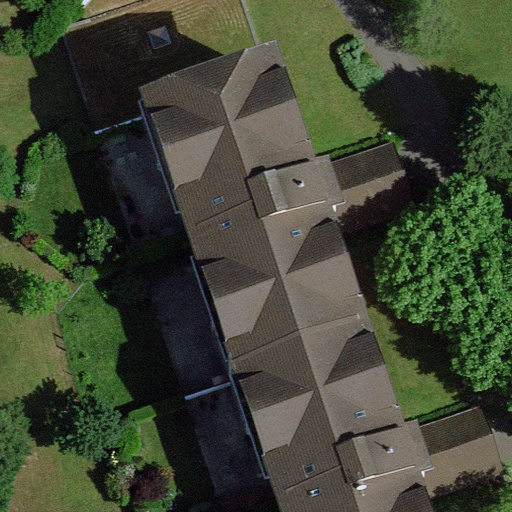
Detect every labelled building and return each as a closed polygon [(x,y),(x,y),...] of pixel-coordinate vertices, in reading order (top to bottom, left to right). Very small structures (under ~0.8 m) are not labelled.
[(416,511),(395,450),(328,251),(306,186),(271,84),(174,116),(192,170),(173,177),(228,337),(245,331),(281,436),(263,442),(286,511),(416,511)] [(162,180),(173,177),(192,170),(174,116),(143,127),(162,180)] [(385,159),(306,186),(328,251),(406,223),(385,159)] [(245,331),(228,337),(216,341),(250,446),(263,442),(281,436),(245,331)] [(395,450),(416,511),(426,511),(497,488),(474,423),(395,450)]
